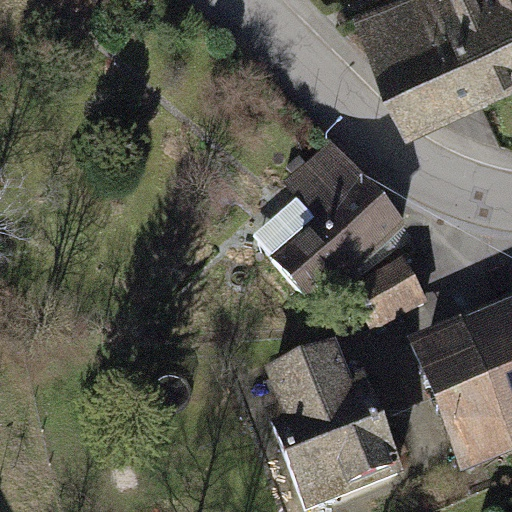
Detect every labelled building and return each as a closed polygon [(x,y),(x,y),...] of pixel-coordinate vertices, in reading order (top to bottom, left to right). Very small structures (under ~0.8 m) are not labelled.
[(511,0),(403,0),(365,18),(410,115),(511,67),(511,0)] [(328,151),(288,184),(323,226),(276,264),(316,313),(403,241),(328,151)] [(402,264),(349,291),(372,337),(425,310),(402,264)] [(511,311),(462,330),(511,465),(511,311)] [(461,485),(511,467),(511,465),(462,330),(409,349),(461,485)] [(336,356),(281,378),(290,398),(274,405),(286,433),(272,439),(302,511),(341,511),(406,486),(366,387),(351,393),(336,356)]
